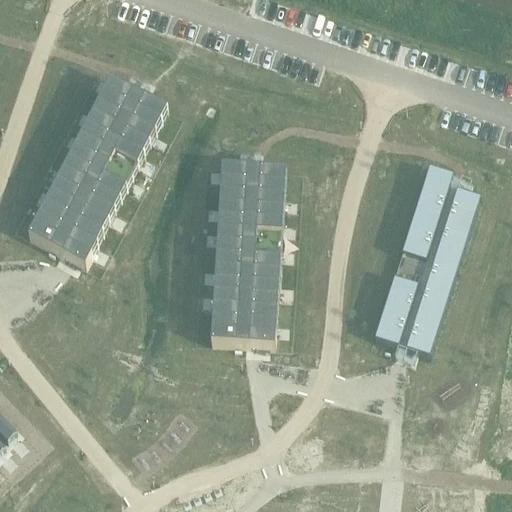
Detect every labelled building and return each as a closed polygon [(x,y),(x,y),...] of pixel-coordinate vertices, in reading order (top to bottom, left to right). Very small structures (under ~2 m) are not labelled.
[(112,87),(29,244),(86,274),(169,117),(112,87)] [(223,174),(212,351),(276,355),(287,178),(223,174)] [(430,175),(375,346),(399,354),(454,183),(430,175)] [(458,198),(407,356),(431,364),(482,205),(458,198)] [(0,417),(0,438),(8,446),(18,437),(0,417)]
